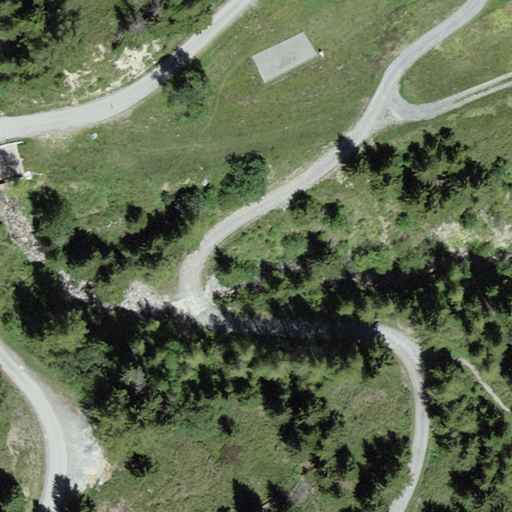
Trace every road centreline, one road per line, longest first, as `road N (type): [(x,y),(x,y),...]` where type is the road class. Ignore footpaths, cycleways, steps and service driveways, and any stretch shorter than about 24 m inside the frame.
road 1 (track): [(374,106),(347,144),(244,215),(196,262),(193,280),(195,298),(222,324),(394,338)]
road 2 (unclassified): [(249,0),(142,88),(97,111),(0,133)]
road 3 (track): [(394,338),(421,390),(424,442),(395,511)]
road 4 (unclassified): [(0,354),(44,408),(56,438),(47,511)]
road 5 (track): [(374,106),(412,53),(477,0)]
road 6 (track): [(374,106),(403,112),(511,75)]
